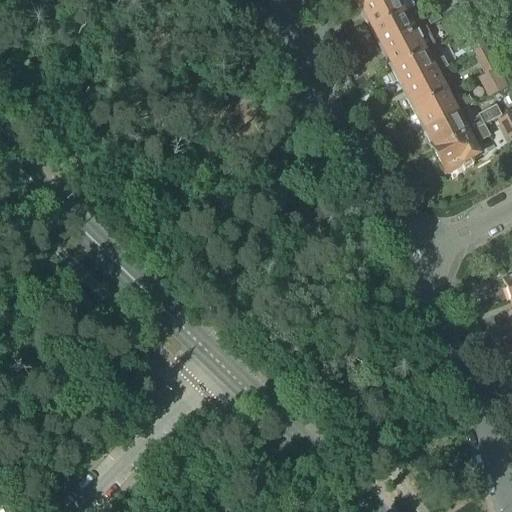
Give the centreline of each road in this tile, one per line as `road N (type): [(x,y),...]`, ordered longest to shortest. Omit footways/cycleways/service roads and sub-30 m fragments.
road 1 (residential): [(407,262),(266,0)]
road 2 (secondary): [(211,358),(0,152)]
road 3 (residential): [(506,511),(480,411),(407,262)]
road 4 (secondary): [(368,511),(211,358)]
road 5 (residential): [(65,511),(211,358)]
